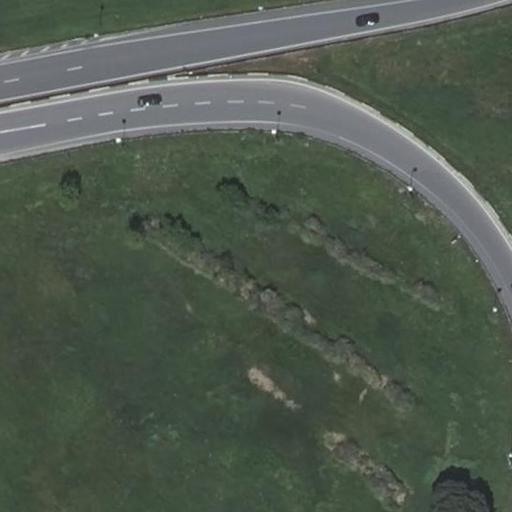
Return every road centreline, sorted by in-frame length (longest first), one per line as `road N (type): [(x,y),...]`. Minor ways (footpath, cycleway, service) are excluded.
road 1 (trunk): [(472,0),(0,83)]
road 2 (trunk): [(185,103),(308,107),(355,124),(414,158),(465,203),(511,273)]
road 3 (trunk): [(0,143),(185,103)]
road 4 (trunk): [(0,122),(185,103)]
